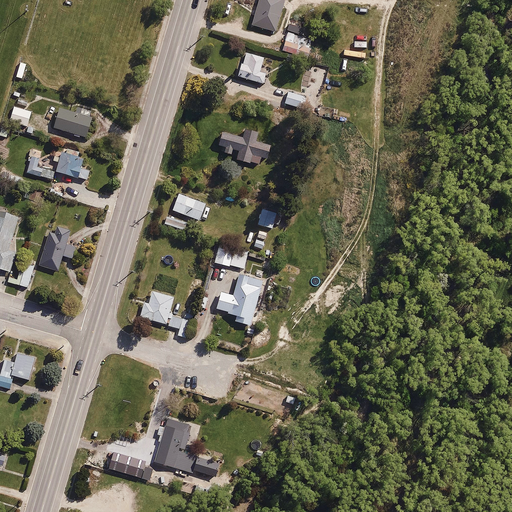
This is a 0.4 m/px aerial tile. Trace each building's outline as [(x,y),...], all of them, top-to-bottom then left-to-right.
[(282,0),(257,0),(251,23),(275,29),(282,0)] [(287,32),(282,48),(309,57),(314,41),(287,32)] [(260,70),(264,56),(247,51),(243,63),(238,62),(235,75),(264,83),(267,72),(260,70)] [(28,62),(18,60),(14,77),(25,79),(28,62)] [(94,75),(77,71),(74,79),(92,84),(94,75)] [(303,91),(289,88),(286,103),(299,106),(303,91)] [(55,103),(48,102),(45,113),(52,115),(55,103)] [(31,110),(13,105),(8,121),(27,126),(31,110)] [(93,116),(60,106),(54,129),(87,138),(93,116)] [(243,135),(226,130),(221,145),(226,146),(224,151),(230,153),(232,148),(238,149),(235,159),(252,165),(253,162),(260,165),(262,158),(269,160),(274,143),(259,139),(261,129),(246,124),(243,135)] [(84,158),(78,156),(80,150),(63,145),(56,171),(88,180),(91,169),(81,167),(84,158)] [(43,151),(34,149),(27,173),(51,179),(53,170),(39,166),(43,151)] [(179,192),(173,209),(200,219),(206,201),(179,192)] [(281,223),(284,213),(261,207),(256,223),(272,227),(274,221),(281,223)] [(0,269),(10,273),(14,256),(7,254),(17,213),(0,208),(0,269)] [(188,221),(167,214),(164,224),(184,231),(188,221)] [(72,258),(76,244),(67,242),(71,228),(49,222),(38,264),(59,270),(63,255),(72,258)] [(269,232),(258,228),(252,246),(263,250),(269,232)] [(217,244),(213,262),(246,270),(250,253),(217,244)] [(10,273),(8,282),(28,287),(35,261),(14,256),(10,273)] [(253,308),(262,278),(231,270),(229,277),(222,275),(212,308),(239,316),(243,305),(253,308)] [(143,301),(140,315),(165,322),(173,294),(152,288),(148,302),(143,301)] [(248,308),(244,317),(256,322),(259,312),(248,308)] [(171,315),(168,325),(181,329),(179,335),(185,337),(192,316),(184,313),(182,318),(171,315)] [(16,349),(9,373),(29,378),(36,355),(16,349)] [(13,378),(0,374),(0,387),(9,391),(13,378)] [(191,428),(166,421),(156,461),(192,470),(197,452),(186,449),(191,428)]
